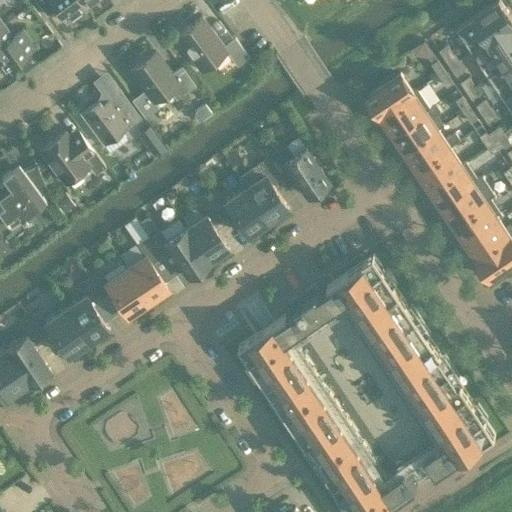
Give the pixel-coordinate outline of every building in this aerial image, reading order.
[(67,21),(85,7),(80,0),(35,0),(46,15),(56,7),(67,21)] [(472,50),(511,23),(511,17),(500,0),(496,0),(456,27),(472,50)] [(202,17),(176,35),(200,69),(226,51),(236,64),(248,55),(234,36),(223,44),(202,17)] [(511,23),(472,50),(488,74),(511,57),(511,23)] [(3,24),(0,25),(0,61),(4,67),(34,45),(22,28),(12,36),(3,24)] [(424,39),(416,45),(418,49),(426,50),(430,48),(424,39)] [(448,62),(457,56),(448,43),(439,49),(448,62)] [(155,49),(129,69),(144,89),(131,98),(145,116),(159,106),(154,100),(169,89),(176,98),(184,92),(195,84),(180,65),(171,71),(155,49)] [(457,56),(448,62),(457,75),(465,69),(457,56)] [(511,91),(511,57),(488,74),(504,97),(511,91)] [(439,74),(446,69),(438,58),(431,63),(439,74)] [(446,69),(439,74),(447,86),(454,81),(446,69)] [(367,93),(381,113),(414,91),(414,90),(401,70),(367,93)] [(466,90),(475,84),(469,75),(461,81),(466,90)] [(481,92),(475,84),(466,90),(472,98),(481,92)] [(414,91),(381,113),(393,131),(430,106),(418,88),(414,90),(414,91)] [(126,125),(139,116),(119,89),(101,103),(98,99),(81,113),(102,142),(104,141),(110,150),(126,139),(119,129),(126,124),(126,125)] [(463,110),(470,106),(462,94),(456,99),(463,110)] [(482,113),(491,107),(485,98),(476,104),(482,113)] [(393,131),(405,149),(439,126),(440,127),(445,123),(437,112),(441,109),(437,102),(430,106),(393,131)] [(195,110),(194,114),(198,120),(210,111),(204,103),(195,110)] [(470,106),(463,110),(471,122),(477,117),(470,106)] [(497,115),(491,107),(482,113),(488,121),(497,115)] [(150,148),(161,140),(149,124),(138,132),(150,148)] [(490,136),(494,141),(499,138),(505,133),(500,124),(490,130),(493,134),(490,136)] [(439,126),(405,149),(417,167),(452,144),(460,139),(455,131),(447,137),(440,127),(439,126)] [(64,130),(40,148),(65,181),(88,164),(94,173),(105,165),(86,138),(76,146),(71,139),(64,130)] [(487,146),(494,141),(490,136),(493,134),(490,130),(488,132),(486,130),(480,134),(487,146)] [(505,133),(499,138),(504,144),(504,145),(505,147),(511,143),(505,133)] [(492,153),(504,145),(504,144),(499,138),(494,141),(487,146),(492,153)] [(271,153),(285,174),(291,169),(307,192),(309,191),(311,193),(327,183),(325,180),(327,179),(304,143),(291,152),(286,143),(271,153)] [(417,167),(429,185),(464,161),(452,144),(417,167)] [(289,208),(272,182),(285,174),(271,153),(256,163),(238,176),(243,184),(267,219),(275,214),(277,217),(289,208)] [(467,160),(464,161),(429,185),(441,203),(479,178),(478,177),(467,160)] [(4,181),(0,183),(0,200),(2,204),(0,205),(0,213),(10,226),(21,218),(22,220),(26,217),(25,215),(45,200),(41,194),(47,189),(36,164),(23,170),(18,163),(1,175),(4,181)] [(511,182),(511,181),(511,168),(510,166),(503,170),(511,182)] [(441,203),(453,221),(491,195),(491,196),(496,193),(483,174),(478,177),(479,178),(441,203)] [(260,224),(267,219),(243,184),(225,196),(219,188),(208,196),(222,216),(231,209),(249,235),(261,227),(260,224)] [(204,191),(196,197),(199,202),(207,196),(204,191)] [(74,205),(65,192),(55,199),(64,212),(74,205)] [(491,195),(453,221),(465,239),(500,215),(500,216),(503,214),(491,196),(491,195)] [(184,224),(207,259),(215,254),(217,257),(229,249),(212,223),(222,216),(208,196),(207,196),(199,202),(196,203),(202,212),(184,224)] [(465,239),(477,256),(511,233),(511,222),(507,226),(500,216),(500,215),(465,239)] [(141,222),(147,231),(156,226),(149,216),(141,222)] [(200,265),(207,259),(184,224),(165,236),(160,228),(148,236),(162,256),(172,250),(189,276),(202,267),(200,265)] [(511,233),(477,256),(491,276),(505,267),(506,269),(511,264),(511,233)] [(124,264),(147,300),(155,294),(157,297),(170,289),(152,263),(162,256),(148,236),(137,243),(142,252),(124,264)] [(389,479),(297,341),(347,307),(440,444),(425,454),(437,472),(448,464),(449,466),(499,432),(377,251),(327,285),(328,286),(321,291),(314,282),(287,300),(294,309),(287,314),(285,313),(239,344),(351,511),(380,511),(407,494),(406,492),(417,485),(406,468),(389,479)] [(140,305),(147,300),(124,264),(105,277),(99,268),(88,276),(102,296),(112,290),(129,316),(142,307),(140,305)] [(64,305),(88,340),(96,335),(97,337),(110,329),(92,303),(102,296),(88,276),(77,283),(83,292),(64,305)] [(80,345),(88,340),(64,305),(45,317),(39,308),(28,316),(42,337),(52,330),(70,356),(82,348),(80,345)] [(33,343),(42,337),(28,316),(16,324),(22,333),(7,343),(31,378),(36,375),(38,377),(50,369),(33,343)] [(20,385),(31,378),(7,343),(0,347),(0,381),(10,396),(22,388),(20,385)]
